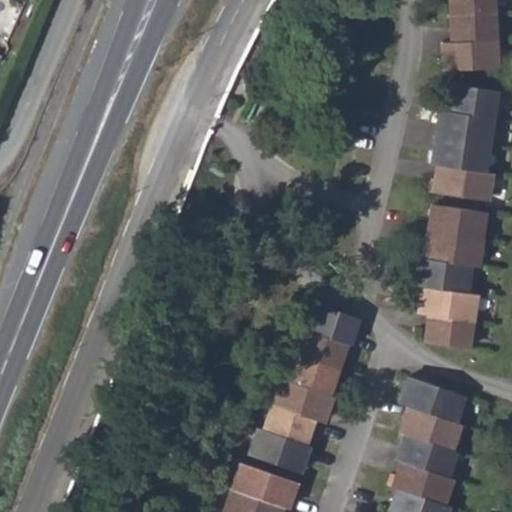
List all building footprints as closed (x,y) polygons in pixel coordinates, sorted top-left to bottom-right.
[(500,70),(495,0),(453,0),(456,45),(446,45),(448,73),(500,70)] [(489,174),(500,93),(458,87),(455,114),(445,113),(437,167),(443,167),(440,194),(491,202),(495,175),(489,174)] [(482,268),(489,213),(438,206),(430,260),(424,259),(420,286),(430,288),(426,315),(435,316),(432,343),(474,349),(481,296),(471,294),(475,267),(482,268)] [(258,456),(307,472),(316,447),(312,445),(321,420),(330,423),(339,397),(335,396),(344,370),(353,344),(356,345),(366,318),(325,306),(316,332),(312,331),(303,356),(295,382),(289,380),(281,406),(272,432),(266,430),(258,456)] [(460,421),(470,395),(416,377),(407,404),(416,407),(408,433),(413,434),(404,460),(409,462),(400,487),(405,489),(395,511),(451,511),(454,504),(449,502),(457,477),(453,475),(461,450),(456,448),(465,423),(460,421)] [(289,511),(291,507),(296,508),(305,482),(251,464),(234,511),(289,511)]
